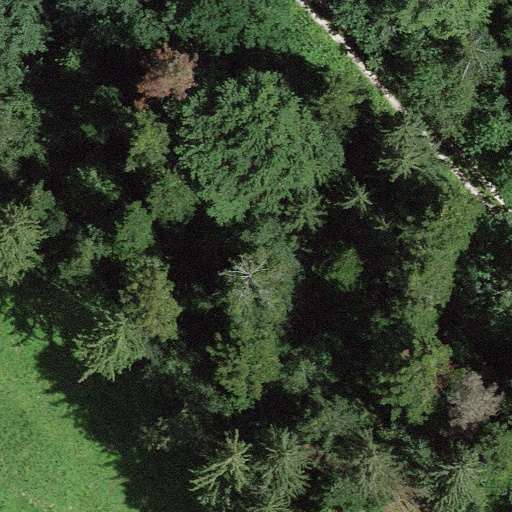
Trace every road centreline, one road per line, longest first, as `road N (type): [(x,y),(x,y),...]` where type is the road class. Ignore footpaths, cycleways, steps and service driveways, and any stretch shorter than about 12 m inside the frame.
road 1 (track): [(69,0),(487,511)]
road 2 (track): [(511,212),(312,0)]
